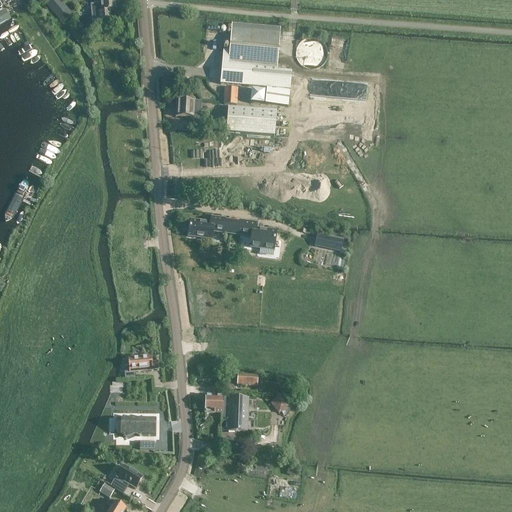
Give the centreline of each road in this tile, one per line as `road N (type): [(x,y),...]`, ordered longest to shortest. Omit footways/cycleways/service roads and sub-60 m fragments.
road 1 (residential): [(157,511),(186,457),(143,0)]
road 2 (track): [(294,0),(288,53),(298,71),(284,160),(272,168),(156,173)]
road 3 (track): [(292,135),(337,139),(375,212),(346,365)]
road 4 (track): [(346,365),(224,345),(176,346)]
road 5 (track): [(346,365),(310,511)]
